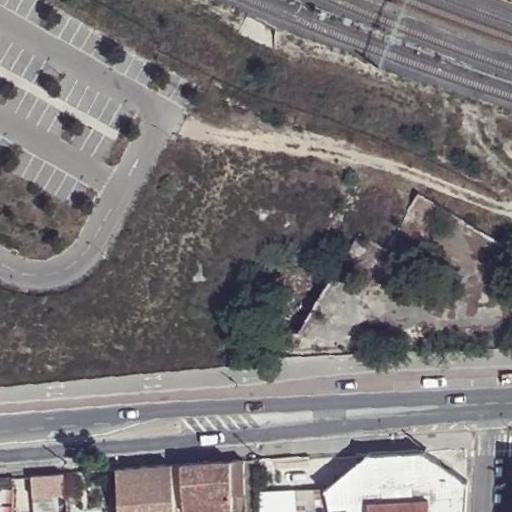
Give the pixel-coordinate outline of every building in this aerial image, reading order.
[(367,453),(324,490),(368,503),(430,500),(468,482),(422,450),(367,453)] [(244,460),(234,461),(232,496),(244,495),(244,460)] [(232,461),(222,462),(224,496),(231,495),(232,461)] [(199,463),(182,465),(184,500),(221,498),(224,497),(224,496),(222,462),(199,463)] [(175,511),(173,465),(117,471),(119,511),(175,511)] [(46,476),(32,477),(33,499),(50,498),(66,497),(64,474),(46,476)] [(465,511),(468,482),(430,500),(368,503),(324,490),(295,492),(294,511),(465,511)] [(224,497),(221,498),(220,511),(230,511),(231,495),(224,496),(224,497)] [(220,511),(221,498),(184,500),(185,511),(220,511)]
